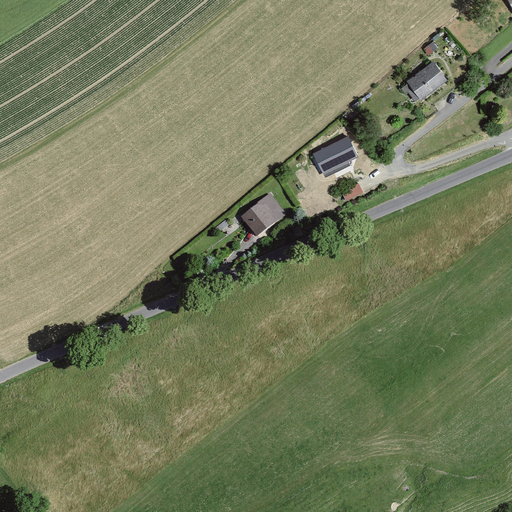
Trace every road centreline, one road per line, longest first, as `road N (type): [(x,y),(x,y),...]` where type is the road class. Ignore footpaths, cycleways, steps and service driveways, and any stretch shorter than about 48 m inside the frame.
road 1 (tertiary): [(511,156),(0,378)]
road 2 (residential): [(511,63),(397,153),(400,168),(417,170),(511,138)]
